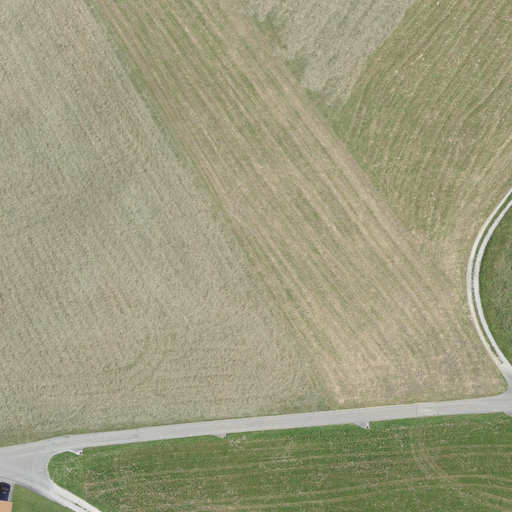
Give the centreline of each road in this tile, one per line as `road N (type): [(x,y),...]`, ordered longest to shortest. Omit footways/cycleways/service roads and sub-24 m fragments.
road 1 (unclassified): [(511,402),(124,435),(0,458)]
road 2 (track): [(511,197),(484,233),(473,281),(477,316),(511,377)]
